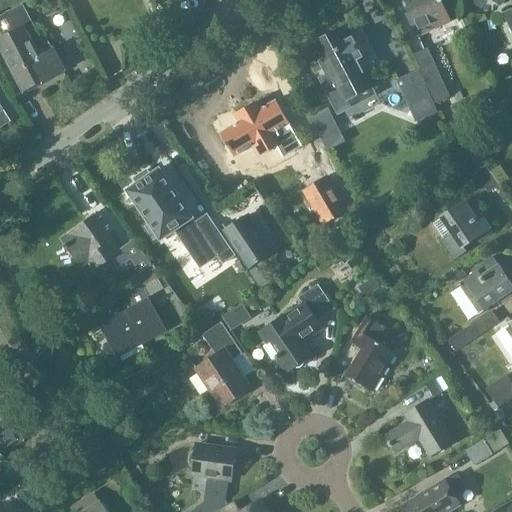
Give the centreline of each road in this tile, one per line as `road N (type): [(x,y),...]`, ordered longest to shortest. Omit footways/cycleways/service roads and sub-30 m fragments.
road 1 (residential): [(0,187),(263,0)]
road 2 (residential): [(35,511),(48,440),(0,357)]
road 3 (residential): [(330,477),(341,445),(320,425),(292,433),(284,450),(289,469)]
